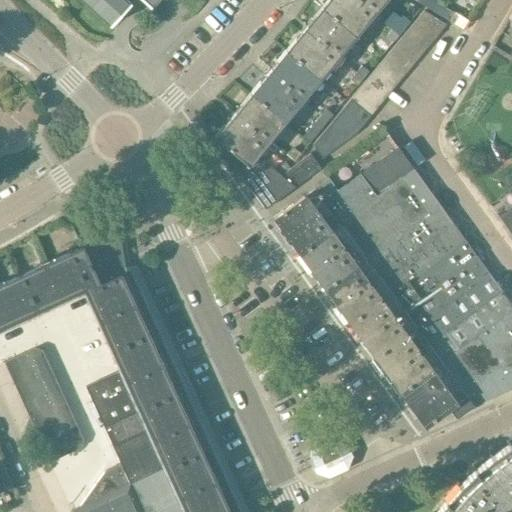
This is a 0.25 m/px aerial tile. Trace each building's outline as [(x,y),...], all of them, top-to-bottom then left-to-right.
[(81,0),(110,26),(130,4),(125,0),(141,0),(150,8),(156,0),(81,0)] [(385,0),(326,0),(321,7),(355,36),(385,0)] [(448,22),(454,12),(438,3),(432,12),(448,22)] [(319,79),(355,36),(321,7),(285,50),(319,79)] [(445,24),(422,11),(415,20),(435,37),(445,24)] [(435,37),(415,20),(408,29),(428,45),(435,37)] [(393,44),(405,30),(397,23),(385,37),(393,44)] [(428,45),(408,29),(401,38),(421,54),(428,45)] [(421,54),(401,38),(393,47),(413,63),(421,54)] [(413,63),(393,47),(386,55),(406,72),(413,63)] [(283,122),(319,79),(285,50),(249,93),(283,122)] [(406,72),(386,55),(379,64),(399,80),(406,72)] [(399,80),(379,64),(372,73),(392,89),(399,80)] [(358,86),(369,72),(364,68),(353,82),(358,86)] [(392,89),(372,73),(364,82),(384,98),(392,89)] [(384,98),(364,82),(357,90),(377,107),(384,98)] [(377,107),(357,90),(350,99),(370,116),(377,107)] [(247,165),(255,155),(283,122),(249,93),(212,136),(243,162),(247,165)] [(355,134),(369,116),(370,116),(350,99),(311,147),(320,159),(355,134)] [(325,107),(316,120),(323,125),(332,113),(325,107)] [(511,307),(462,239),(463,239),(395,145),(384,154),(359,174),(336,191),(327,179),(272,219),(424,427),(449,409),(455,419),(473,406),(511,387),(511,307)] [(294,162),(300,154),(292,148),(286,156),(294,162)] [(272,170),(255,155),(247,165),(243,162),(236,169),(240,174),(265,208),(293,187),(318,168),(308,154),(290,167),(285,160),(272,170)] [(511,206),(498,216),(510,234),(511,233),(511,206)] [(229,511),(121,274),(125,272),(120,241),(82,247),(0,284),(0,330),(83,292),(118,371),(84,386),(120,463),(104,471),(78,507),(71,510),(71,511),(229,511)] [(8,372),(44,356),(42,351),(35,348),(3,362),(8,372)] [(12,382),(49,366),(44,356),(8,372),(12,382)] [(16,392),(53,376),(49,366),(12,382),(16,392)] [(21,402),(57,386),(53,376),(16,392),(21,402)] [(25,412),(62,396),(57,386),(21,402),(25,412)] [(29,422),(66,406),(62,396),(25,412),(29,422)] [(34,432),(71,416),(66,406),(29,422),(34,432)] [(38,442),(75,426),(71,416),(34,432),(38,442)] [(43,452),(79,436),(75,426),(38,442),(43,452)] [(47,462),(79,449),(81,441),(79,436),(43,452),(47,462)] [(314,469),(350,452),(348,447),(345,443),(342,440),(338,437),(333,436),(328,436),(324,437),(319,439),(315,442),(312,446),(310,450),(310,455),(310,459),(311,464),(314,469)] [(511,511),(511,447),(510,445),(507,440),(505,441),(506,443),(491,454),(489,451),(487,453),(489,455),(474,467),(472,465),(471,467),(472,469),(459,482),(457,480),(455,482),(457,483),(445,498),(443,496),(441,498),(443,500),(433,511),(511,511)]
